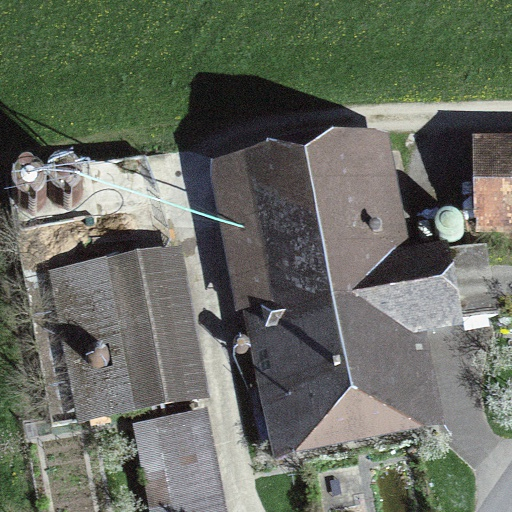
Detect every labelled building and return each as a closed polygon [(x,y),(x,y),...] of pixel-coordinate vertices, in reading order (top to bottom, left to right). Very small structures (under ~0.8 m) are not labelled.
[(488,250),(391,268),(370,155),(222,182),(270,438),(410,412),(396,336),(500,317),(488,250)] [(492,229),(511,228),(511,158),(491,158),(492,229)] [(74,207),(79,203),(82,198),(83,193),(82,187),(79,182),(75,179),(70,176),(64,176),(59,177),(55,180),(52,184),(50,189),(50,195),(51,200),(54,204),(59,207),(64,209),(69,209),(74,207)] [(38,210),(43,206),(45,201),(46,196),(46,190),(43,185),(39,182),(34,179),(28,179),(23,180),(19,183),(15,187),(14,192),(13,198),(15,203),(18,207),(22,210),(27,212),(33,212),(38,210)] [(125,414),(196,402),(169,256),(100,269),(125,414)] [(217,511),(200,422),(137,434),(151,511),(217,511)]
